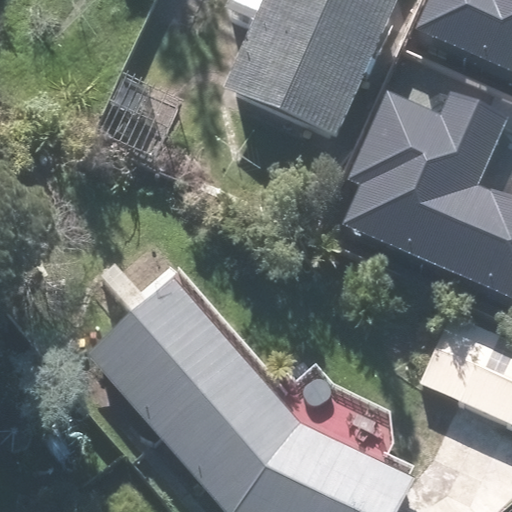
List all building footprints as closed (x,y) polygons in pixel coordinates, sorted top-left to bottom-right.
[(230,0),(223,16),(252,30),(223,89),(342,147),(409,10),(387,0),(230,0)] [(511,0),(430,0),(419,25),(511,66),(511,0)] [(362,184),(344,223),(511,298),(511,198),(473,181),(502,117),(451,94),(440,120),(386,95),(348,177),(362,184)] [(188,292),(100,369),(224,511),(424,511),(433,498),(306,427),(188,292)] [(511,342),(456,317),(422,393),(511,433),(511,342)]
